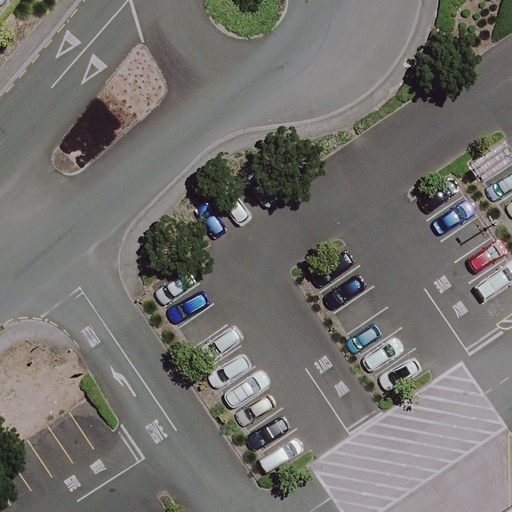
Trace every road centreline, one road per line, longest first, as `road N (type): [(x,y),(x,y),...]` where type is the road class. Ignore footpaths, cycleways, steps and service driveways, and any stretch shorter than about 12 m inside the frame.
road 1 (unclassified): [(229,86),(143,146),(0,287)]
road 2 (unclassified): [(0,176),(142,0)]
road 3 (unclassified): [(345,0),(335,37),(316,61),(290,79),(229,86)]
road 4 (unclassified): [(229,86),(188,66),(161,29),(156,0)]
